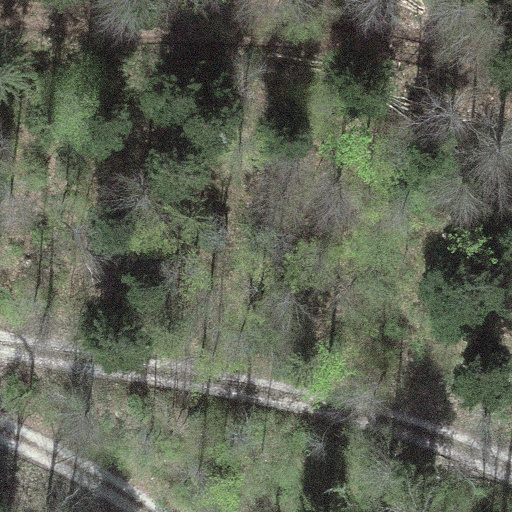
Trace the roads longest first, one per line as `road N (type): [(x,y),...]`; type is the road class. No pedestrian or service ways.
road 1 (track): [(0,356),(190,384),(511,482)]
road 2 (track): [(0,16),(96,39),(417,45),(511,68)]
